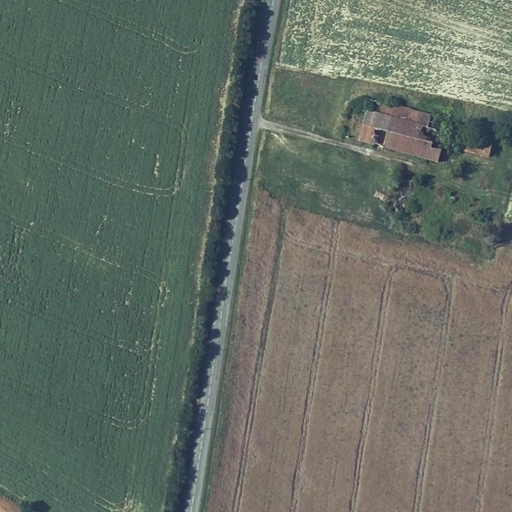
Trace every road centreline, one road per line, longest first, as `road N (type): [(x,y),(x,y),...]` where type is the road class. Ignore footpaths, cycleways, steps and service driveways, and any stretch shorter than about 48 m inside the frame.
road 1 (tertiary): [(186,511),(271,0)]
road 2 (track): [(247,119),(435,164)]
